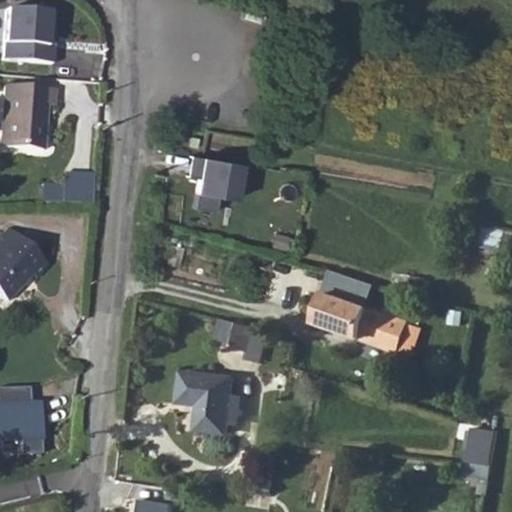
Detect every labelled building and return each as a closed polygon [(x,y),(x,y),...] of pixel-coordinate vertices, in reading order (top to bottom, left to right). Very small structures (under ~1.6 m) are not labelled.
[(49,9),(5,6),(1,58),(45,62),(49,9)] [(3,86),(0,132),(0,147),(40,150),(43,105),(50,105),(51,89),(3,86)] [(240,158),(203,151),(196,189),(233,196),(240,158)] [(42,181),(41,201),(93,202),(94,172),(63,171),(62,182),(42,181)] [(472,222),(461,220),(458,239),(469,241),(472,222)] [(511,247),(511,230),(487,225),(483,241),(511,247)] [(0,243),(0,298),(5,302),(28,277),(34,282),(44,270),(7,236),(0,243)] [(332,271),(328,283),(314,324),(397,351),(408,319),(370,307),(377,286),(332,271)] [(259,325),(234,319),(229,341),(254,347),(259,325)] [(259,325),(254,347),(252,356),(267,359),(274,328),(260,325),(259,325)] [(232,401),(234,378),(185,372),(180,407),(200,409),(197,430),(227,434),(228,426),(237,427),(241,402),(232,401)] [(0,442),(18,442),(18,455),(39,454),(38,402),(29,402),(28,388),(0,389),(0,442)] [(467,479),(491,481),(497,429),(473,426),(467,479)] [(170,511),(172,503),(133,499),(131,511),(170,511)]
